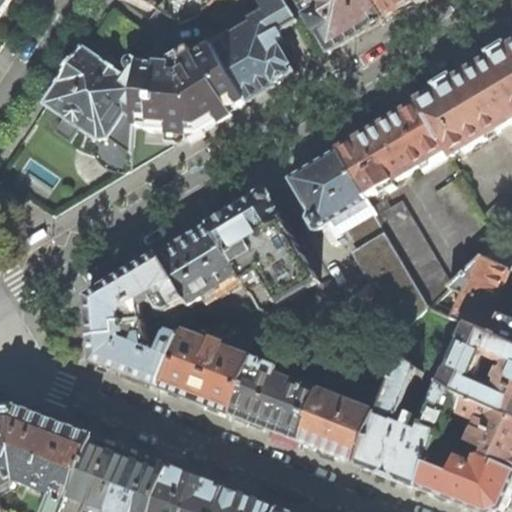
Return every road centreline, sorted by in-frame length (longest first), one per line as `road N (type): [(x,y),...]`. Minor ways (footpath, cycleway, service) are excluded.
road 1 (residential): [(0,297),(508,0)]
road 2 (residential): [(0,366),(377,511)]
road 3 (residential): [(76,0),(0,112)]
